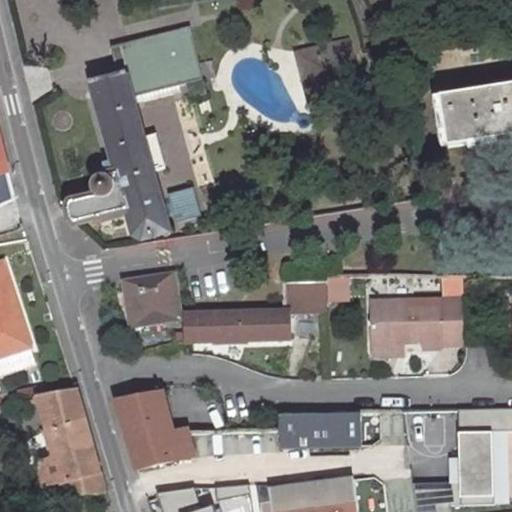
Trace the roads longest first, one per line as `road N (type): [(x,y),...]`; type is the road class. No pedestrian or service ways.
road 1 (residential): [(61,278),(511,205)]
road 2 (residential): [(90,376),(156,366),(277,395),(511,393)]
road 3 (residential): [(0,46),(61,278)]
road 4 (residential): [(90,376),(131,511)]
